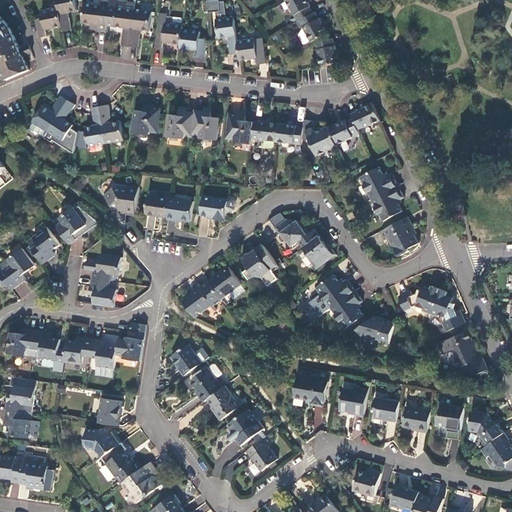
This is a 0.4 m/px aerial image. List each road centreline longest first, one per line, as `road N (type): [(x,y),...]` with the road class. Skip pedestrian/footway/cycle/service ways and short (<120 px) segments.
road 1 (residential): [(511,485),(333,445),(244,510),(224,511),(142,412),(158,293)]
road 2 (residential): [(163,288),(276,199),(297,196),(318,202),(378,275),(450,249)]
road 3 (residential): [(371,74),(328,93),(91,68),(47,73)]
road 4 (tertiary): [(450,249),(371,74)]
road 5 (tertiary): [(511,385),(458,268)]
